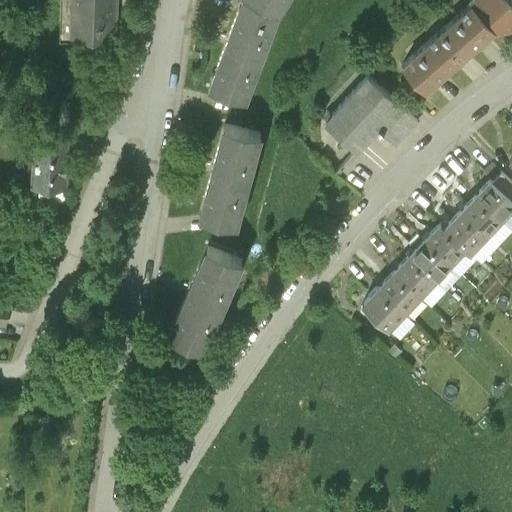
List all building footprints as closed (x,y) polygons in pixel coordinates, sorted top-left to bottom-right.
[(115,0),(63,0),(61,40),(115,42),(115,0)] [(280,6),(269,0),(239,0),(209,88),(247,102),(280,6)] [(469,0),(449,18),(472,44),(495,24),(473,0),(469,0)] [(511,0),(473,0),(495,24),(511,22),(511,0)] [(449,18),(426,38),(448,65),(472,44),(449,18)] [(448,65),(426,38),(402,59),(425,85),(448,65)] [(395,143),(419,116),(367,71),(329,114),(361,141),(375,125),(395,143)] [(99,133),(101,130),(105,119),(73,117),(73,137),(87,139),(90,138),(93,137),(97,135),(99,133)] [(235,227),(261,134),(224,124),(199,218),(235,227)] [(68,142),(33,140),(32,188),(56,189),(66,189),(67,176),(72,174),(74,170),(74,165),(67,161),(68,142)] [(492,179),(510,196),(511,194),(511,180),(501,169),(492,179)] [(474,193),(500,218),(511,205),(511,198),(510,196),(492,179),(489,177),(474,193)] [(56,202),(56,189),(32,188),(31,201),(56,202)] [(459,209),(485,234),(500,218),(474,193),(459,209)] [(443,225),(466,246),(469,250),(485,234),(459,209),(443,225)] [(425,237),(451,262),(466,246),(443,225),(440,221),(425,237)] [(409,253),(435,278),(451,262),(425,237),(409,253)] [(200,349),(236,262),(203,248),(166,336),(200,349)] [(395,269),(420,294),(435,278),(409,253),(395,269)] [(395,269),(379,285),(405,310),(420,294),(395,269)] [(405,310),(379,285),(363,302),(389,327),(405,310)] [(0,328),(5,330),(10,307),(3,305),(0,304),(0,328)]
